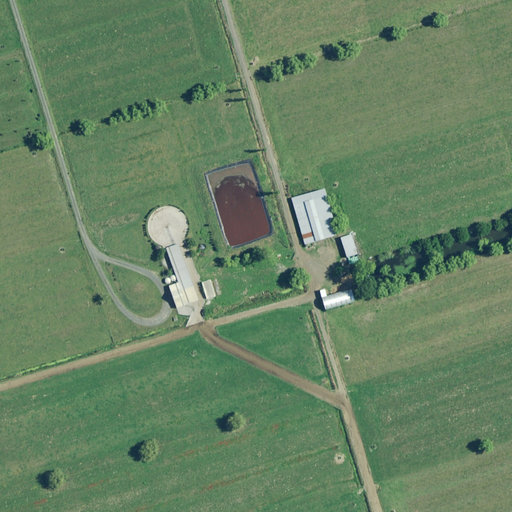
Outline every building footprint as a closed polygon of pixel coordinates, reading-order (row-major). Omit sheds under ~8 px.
[(338,234),(324,188),(291,198),(304,244),(338,234)] [(357,254),(351,234),(340,237),(346,257),(357,254)] [(175,273),(178,281),(168,285),(176,308),(198,300),(178,244),(166,248),(175,273)] [(215,296),(210,280),(201,282),(206,299),(215,296)] [(334,310),(334,308),(335,308),(364,313),(366,304),(337,299),(331,292),(327,295),(325,297),(326,298),(318,302),(324,315),(333,311),(334,310)]
